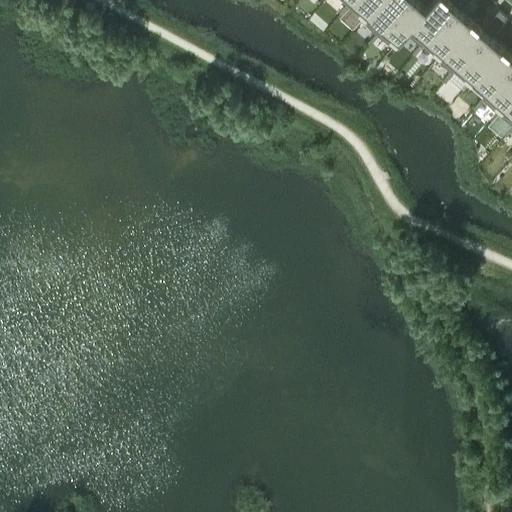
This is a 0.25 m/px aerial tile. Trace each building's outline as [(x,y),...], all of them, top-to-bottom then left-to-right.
[(355,0),(369,11),(378,0),(355,0)] [(378,0),(369,11),(384,25),(405,0),(378,0)] [(405,0),(384,25),(400,39),(413,24),(429,6),(428,5),(422,0),(405,0)] [(429,6),(413,24),(428,37),(457,4),(453,1),(452,0),(433,0),(428,5),(429,6)] [(457,4),(428,37),(443,50),(472,17),(461,7),(457,4)] [(500,9),(494,16),(497,19),(494,23),(498,27),(508,16),(500,9)] [(494,16),(484,27),(488,31),(491,34),(498,27),(494,23),(497,19),(494,16)] [(472,17),(443,50),(459,64),(488,31),(484,27),(472,17)] [(488,31),(459,64),(474,77),(503,44),(491,34),(488,31)] [(511,51),(503,44),(474,77),(489,91),(511,64),(511,51)] [(511,64),(489,91),(505,104),(511,95),(511,64)]
